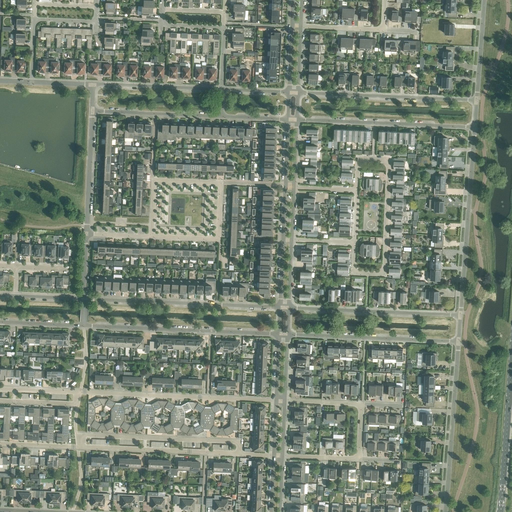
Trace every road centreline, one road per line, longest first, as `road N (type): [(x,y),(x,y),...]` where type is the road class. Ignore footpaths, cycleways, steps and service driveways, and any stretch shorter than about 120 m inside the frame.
road 1 (residential): [(357,189),(362,158),(389,168),(384,282),(353,281),(355,244)]
road 2 (residential): [(150,238),(218,240),(220,182),(154,180),(151,225)]
road 3 (residential): [(280,307),(83,299)]
road 4 (residential): [(83,326),(279,334)]
road 5 (residential): [(276,400),(80,392)]
road 6 (residential): [(460,315),(474,127)]
road 7 (residential): [(240,454),(240,443),(82,436),(82,447)]
road 8 (residential): [(476,99),(297,92)]
road 9 (residential): [(296,119),(474,127)]
road 10 (residential): [(460,315),(288,308)]
road 11 (residential): [(287,334),(458,342)]
road 12 (residential): [(458,342),(445,511)]
road 13 (residential): [(240,454),(82,447)]
road 14 (primary): [(511,356),(500,511)]
road 15 (residential): [(221,89),(94,84)]
road 16 (residential): [(93,111),(220,116)]
road 17 (residential): [(93,111),(86,235)]
